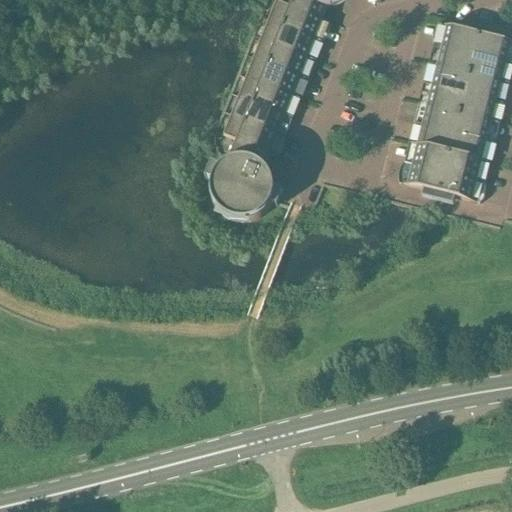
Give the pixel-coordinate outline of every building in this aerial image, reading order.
[(294,0),(291,9),(291,10),(322,22),(327,9),(321,8),(316,7),(312,4),(307,1),(305,0),(294,0)] [(305,0),(307,1),(312,4),(316,7),(321,8),(327,9),(330,9),(330,7),(328,8),(336,0),(305,0)] [(277,3),(269,23),(314,41),(322,22),(291,10),(291,9),(277,3)] [(307,60),(314,41),(269,23),(262,42),(307,60)] [(443,48),(474,56),(479,36),(467,33),(468,28),(457,28),(457,30),(448,28),(443,48)] [(479,36),(474,56),(505,64),(511,43),(502,41),(503,37),(492,37),(492,39),(479,36)] [(254,61),(299,79),(307,60),(262,42),(254,61)] [(438,68),(469,76),(474,56),(443,48),(438,68)] [(469,76),(501,84),(505,64),(474,56),(469,76)] [(254,61),(247,80),(292,98),(299,79),(254,61)] [(464,96),(469,76),(438,68),(433,88),(464,96)] [(464,96),(496,104),(501,84),(469,76),(464,96)] [(247,80),(239,99),(284,117),(292,98),(247,80)] [(433,88),(428,108),(459,116),(464,96),(433,88)] [(459,116),(491,123),(496,104),(464,96),(459,116)] [(239,99),(232,118),(277,136),(284,117),(239,99)] [(428,108),(423,128),(455,135),(459,116),(428,108)] [(459,116),(455,135),(486,143),(491,123),(459,116)] [(269,155),(277,136),(232,118),(224,138),(238,143),(239,143),(269,155)] [(418,147),(450,155),(455,135),(423,128),(418,147)] [(455,135),(450,155),(481,163),(486,143),(455,135)] [(212,166),(206,182),(207,183),(208,181),(212,183),(211,188),(211,194),(212,200),(214,206),(217,211),(218,210),(216,207),(234,214),(253,222),(250,222),(250,224),(256,222),(261,219),(266,215),(270,211),(273,206),(277,208),(277,209),(277,210),(279,206),(279,204),(283,194),(276,191),(275,185),(273,180),(271,176),(268,171),(264,168),(269,156),(269,155),(239,143),(238,143),(231,162),(227,164),(225,166),(220,169),(212,166)] [(413,167),(445,175),(450,155),(418,147),(413,167)] [(450,155),(445,175),(476,183),(481,163),(450,155)] [(445,175),(413,167),(408,188),(424,192),(422,199),(438,203),(445,175)] [(471,203),(476,183),(445,175),(438,203),(453,207),(455,199),(471,203)]
